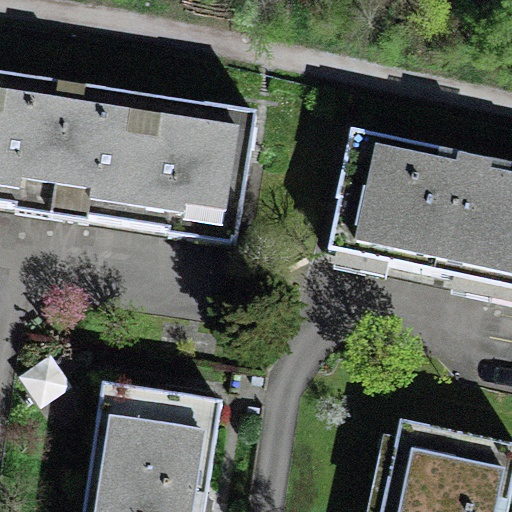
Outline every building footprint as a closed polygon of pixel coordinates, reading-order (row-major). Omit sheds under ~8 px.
[(0,222),(68,235),(92,97),(0,81),(0,222)] [(257,267),(281,130),(92,97),(68,235),(257,267)] [(511,181),(363,147),(333,274),(511,315),(511,181)] [(231,511),(246,422),(116,401),(97,511),(231,511)] [(511,511),(511,463),(401,442),(387,511),(511,511)]
